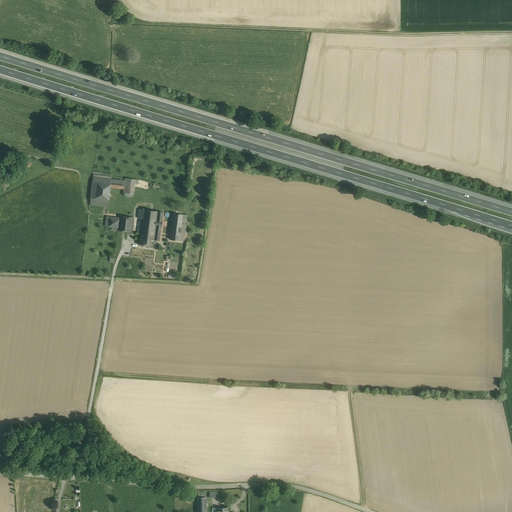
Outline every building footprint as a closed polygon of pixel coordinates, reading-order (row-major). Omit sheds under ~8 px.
[(113,179),(95,177),(92,204),(109,207),(112,186),(113,179)] [(125,181),(113,179),(112,186),(124,188),(125,181)] [(134,193),(136,180),(125,179),(125,181),(124,188),(123,192),(134,193)] [(138,219),(141,220),(141,218),(155,220),(153,234),(155,234),(155,231),(160,232),(163,212),(139,209),(138,219)] [(172,213),(170,231),(180,232),(181,228),(186,229),(187,215),(172,213)] [(120,217),(107,215),(105,226),(118,228),(120,217)] [(132,232),(134,216),(121,215),(120,231),(132,232)] [(141,218),(141,220),(138,243),(152,245),(152,240),(153,234),(155,220),(141,218)] [(180,232),(170,231),(169,240),(182,241),(183,237),(184,237),(186,229),(181,228),(180,232)] [(153,234),(152,240),(159,241),(160,232),(155,231),(155,234),(153,234)] [(207,511),(208,496),(198,497),(197,511),(207,511)]
